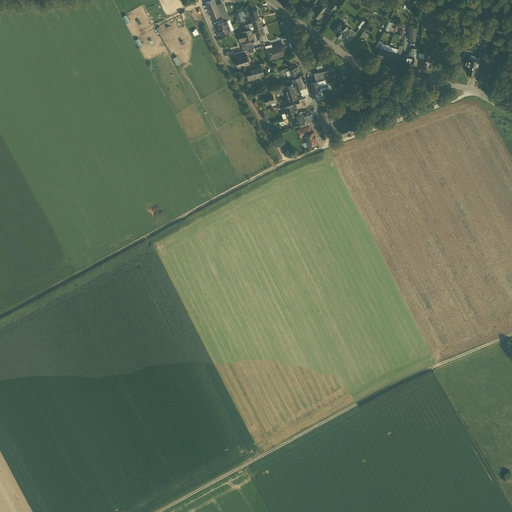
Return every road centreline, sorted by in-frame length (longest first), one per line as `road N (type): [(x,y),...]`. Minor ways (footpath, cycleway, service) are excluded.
road 1 (track): [(475,91),(286,160),(0,316)]
road 2 (track): [(511,334),(395,384),(159,511)]
road 3 (tertiary): [(283,10),(363,67),(475,91)]
road 4 (residential): [(286,160),(199,0)]
road 5 (residential): [(283,10),(328,144)]
